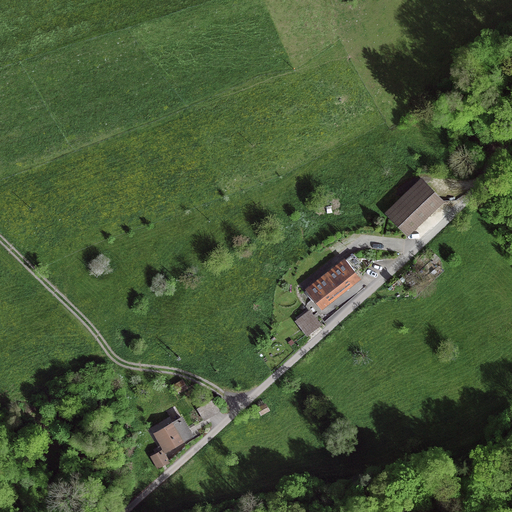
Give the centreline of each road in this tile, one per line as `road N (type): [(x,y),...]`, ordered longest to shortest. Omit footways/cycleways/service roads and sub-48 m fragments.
road 1 (residential): [(134,499),(451,216),(511,141)]
road 2 (track): [(193,511),(511,444)]
road 3 (track): [(246,402),(197,380),(118,365),(94,328),(0,240)]
